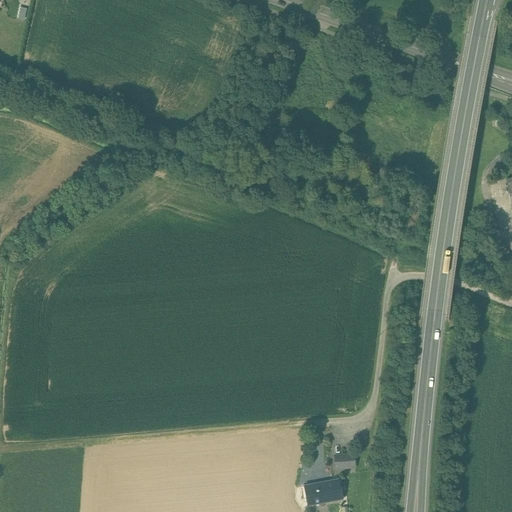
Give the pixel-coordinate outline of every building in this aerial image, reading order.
[(27,9),(20,8),(17,19),(24,21),(27,9)] [(510,254),(507,250),(498,255),(501,259),(510,254)] [(511,259),(511,257),(510,254),(501,259),(504,264),(511,259)] [(354,454),(335,455),(336,469),(355,467),(354,454)] [(339,480),(305,486),(308,505),(343,499),(339,480)]
